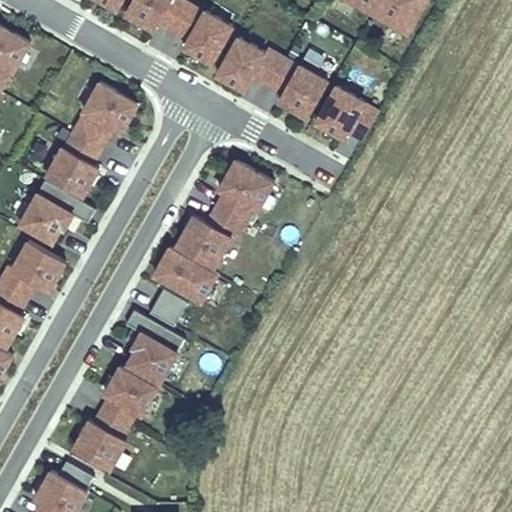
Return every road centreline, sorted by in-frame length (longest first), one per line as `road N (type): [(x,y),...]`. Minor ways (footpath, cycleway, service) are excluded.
road 1 (residential): [(0,492),(217,113)]
road 2 (residential): [(188,96),(0,433)]
road 3 (residential): [(17,0),(188,96)]
road 4 (residential): [(217,113),(329,177)]
